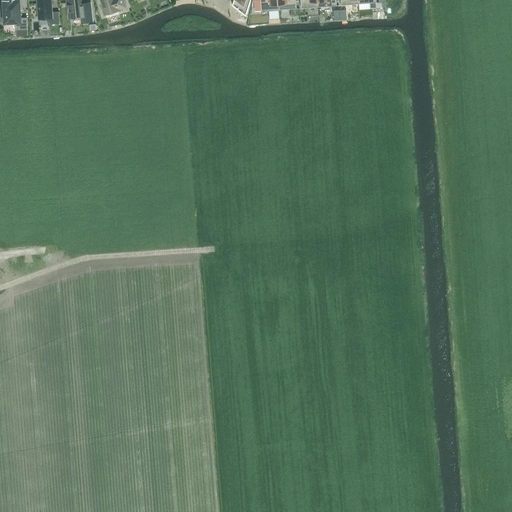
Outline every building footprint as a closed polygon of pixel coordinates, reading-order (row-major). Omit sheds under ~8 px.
[(19,1),(13,1),(13,0),(3,1),(5,23),(15,23),(16,29),(28,29),(27,18),(20,18),(19,1)] [(37,0),(38,19),(48,18),(48,24),(59,24),(59,12),(52,12),(51,0),(37,0)] [(83,0),(66,0),(69,18),(85,17),(85,22),(93,21),(91,4),(84,5),(83,0)] [(99,0),(104,15),(120,10),(119,9),(126,8),(123,0),(99,0)] [(233,0),(232,5),(246,15),(250,0),(233,0)] [(260,0),(261,11),(279,10),(278,0),(260,0)] [(278,0),(279,10),(297,9),(295,0),(278,0)] [(300,0),(301,8),(319,7),(318,0),(300,0)] [(42,271),(54,267),(53,262),(40,267),(42,271)] [(24,272),(26,278),(37,275),(35,269),(24,272)]
